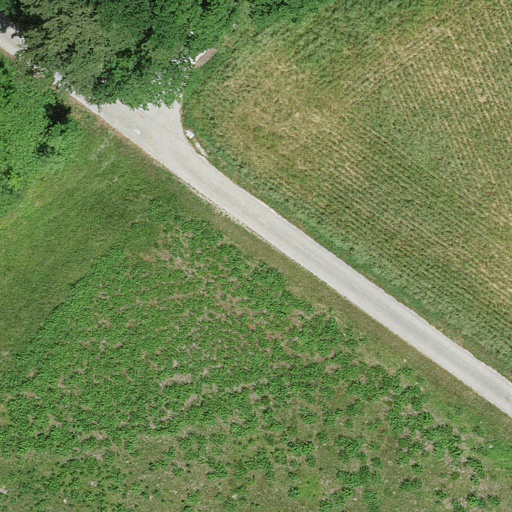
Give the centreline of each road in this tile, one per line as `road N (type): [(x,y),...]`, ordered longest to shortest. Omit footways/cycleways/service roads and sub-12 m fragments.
road 1 (track): [(511,406),(0,32)]
road 2 (track): [(266,0),(116,117)]
